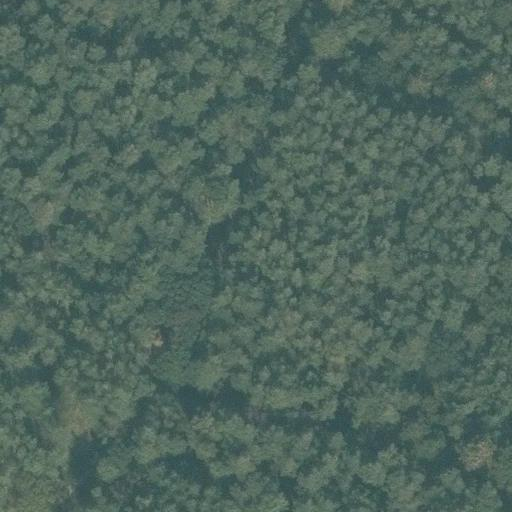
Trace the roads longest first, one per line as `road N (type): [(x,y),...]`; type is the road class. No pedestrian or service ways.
road 1 (track): [(309,0),(172,384)]
road 2 (track): [(172,384),(0,203)]
